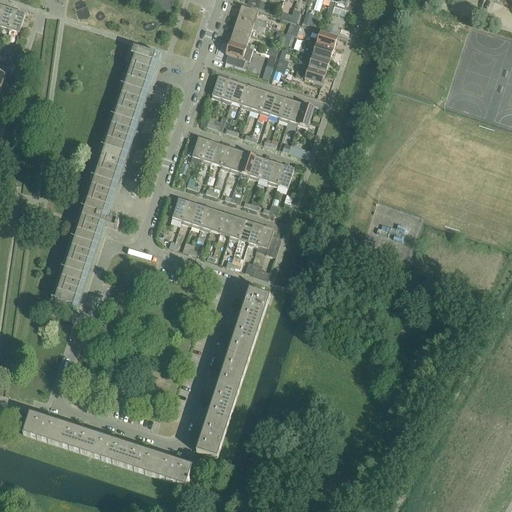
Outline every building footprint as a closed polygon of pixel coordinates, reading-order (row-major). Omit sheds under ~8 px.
[(159,10),(162,0),(155,0),(153,8),(159,10)] [(165,12),(168,0),(162,0),(159,10),(165,12)] [(171,14),(175,0),(174,0),(168,0),(165,12),(171,14)] [(255,0),(249,0),(248,6),(263,11),(265,3),(255,0)] [(334,8),(336,0),(323,0),(323,1),(331,4),(327,13),(332,15),(334,8)] [(336,0),(334,8),(339,9),(340,7),(347,9),(348,9),(355,11),(358,0),(336,0)] [(238,20),(238,21),(257,27),(266,30),(267,25),(256,21),(258,14),(242,9),(238,20)] [(0,29),(9,32),(15,13),(6,10),(0,27),(0,29)] [(19,35),(25,16),(15,13),(9,32),(19,35)] [(290,23),(291,21),(292,18),(281,14),(279,20),(290,23)] [(238,21),(234,33),(251,38),(251,37),(253,31),(256,32),(257,27),(238,21)] [(298,38),(301,28),(291,24),(288,35),(298,38)] [(230,44),(230,45),(250,51),(251,46),(248,45),(251,38),(234,33),(230,44)] [(334,52),(337,40),(321,34),(318,42),(309,39),(307,43),(311,45),(334,52)] [(290,51),(293,39),(286,37),(283,48),(290,51)] [(13,53),(15,46),(9,44),(6,51),(13,53)] [(230,45),(226,57),(228,58),(226,64),(243,69),(245,63),(249,64),(253,52),(250,51),(230,45)] [(330,64),(334,52),(311,45),(308,56),(313,58),(330,64)] [(107,209),(156,57),(134,50),(132,58),(135,59),(55,303),(74,309),(101,226),(117,231),(119,224),(113,223),(115,218),(113,218),(112,215),(112,214),(108,212),(109,210),(107,209)] [(276,59),(278,54),(270,51),(268,56),(276,59)] [(270,58),(267,66),(273,68),(276,60),(270,58)] [(326,76),(330,64),(313,58),(311,66),(308,65),(307,65),(299,63),(298,66),(306,69),(326,76)] [(322,88),(326,76),(306,69),(304,74),(307,75),(305,83),(322,88)] [(222,101),(228,82),(219,79),(212,98),(222,101)] [(231,104),(238,85),(228,82),(222,101),(231,104)] [(241,108),(247,89),(238,85),(231,104),(232,105),(231,107),(240,111),(241,108)] [(306,87),(303,94),(314,98),(317,91),(306,87)] [(250,111),(257,92),(247,89),(241,108),(250,111)] [(260,114),(266,95),(257,92),(250,111),(260,114)] [(270,117),(276,98),(266,95),(260,114),(270,117)] [(279,120),(286,101),(276,98),(270,117),(278,120),(277,122),(276,122),(275,126),(277,127),(279,120)] [(289,123),(295,104),(286,101),(279,120),(289,123)] [(298,127),(305,107),(295,104),(289,123),(298,127)] [(308,130),(314,111),(305,107),(298,127),(297,130),(299,131),(300,127),(308,130)] [(202,123),(201,127),(207,129),(212,131),(215,123),(216,121),(203,117),(202,123)] [(215,123),(212,131),(218,133),(221,125),(215,123)] [(202,163),(209,144),(199,140),(192,159),(202,163)] [(212,166),(218,147),(209,144),(202,163),(212,166)] [(221,169),(227,150),(218,147),(212,166),(221,169)] [(290,152),(288,156),(308,162),(310,155),(291,148),(290,152)] [(231,172),(237,153),(227,150),(221,169),(231,172)] [(239,178),(247,156),(237,153),(231,172),(239,174),(238,177),(239,178)] [(250,178),(256,159),(247,156),(239,178),(238,181),(248,184),(250,178)] [(259,181),(266,162),(256,159),(250,178),(259,181)] [(269,184),(275,165),(266,162),(259,181),(269,184)] [(278,187),(285,168),(275,165),(269,184),(278,187)] [(288,191),(294,171),(285,168),(278,187),(288,191)] [(284,205),(291,207),(293,199),(287,197),(284,205)] [(182,224),(189,204),(179,201),(172,220),(182,224)] [(192,227),(198,207),(189,204),(182,224),(192,227)] [(201,230),(208,211),(198,207),(192,227),(201,230)] [(211,233),(217,214),(208,211),(201,230),(211,233)] [(220,236),(227,217),(217,214),(211,233),(220,236)] [(230,239),(236,220),(227,217),(220,236),(230,239)] [(239,242),(246,223),(236,220),(230,239),(239,242)] [(249,245),(255,226),(246,223),(239,242),(249,245)] [(259,248),(265,229),(255,226),(249,245),(259,248)] [(281,241),(273,238),(274,232),(265,229),(259,248),(268,252),(266,257),(275,260),(281,241)] [(257,269),(263,253),(259,251),(253,268),(257,269)] [(270,277),(255,272),(251,271),(249,277),(253,278),(259,280),(268,283),(270,277)] [(267,306),(270,299),(264,297),(265,296),(263,295),(262,297),(250,293),(196,454),(217,461),(267,306)] [(23,424),(25,416),(17,413),(15,421),(23,424)] [(191,470),(30,417),(23,437),(185,490),(187,484),(188,485),(189,483),(187,482),(191,470)]
